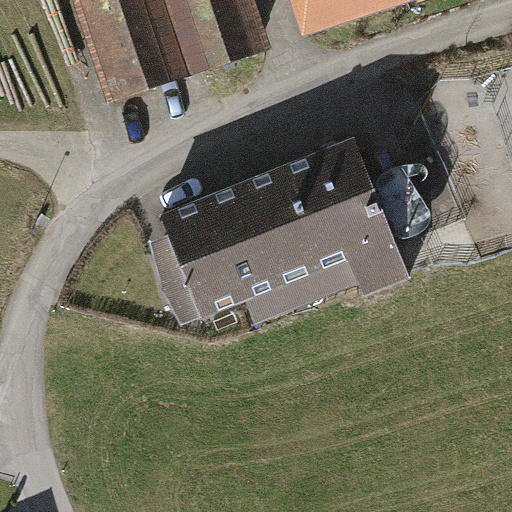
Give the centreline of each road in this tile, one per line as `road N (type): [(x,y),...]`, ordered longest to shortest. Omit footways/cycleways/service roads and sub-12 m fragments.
road 1 (residential): [(511,17),(355,72),(146,172)]
road 2 (residential): [(146,172),(71,229),(30,307),(22,375),(54,511)]
road 3 (residential): [(146,172),(80,153),(0,145)]
